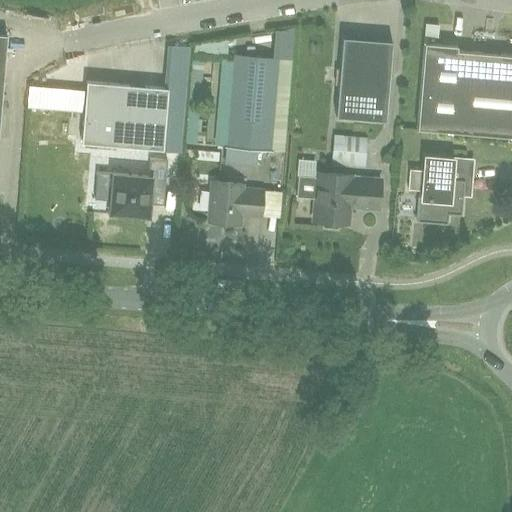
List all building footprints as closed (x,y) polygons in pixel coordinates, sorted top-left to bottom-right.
[(384,120),(391,40),(341,36),(335,116),(384,120)] [(230,47),(229,38),(201,42),(203,52),(230,47)] [(511,54),(456,50),(456,45),(423,43),(416,129),(511,136),(511,54)] [(233,55),(226,145),(270,149),(277,58),(233,55)] [(182,57),(179,72),(191,74),(194,59),(182,57)] [(161,149),(166,99),(167,87),(85,80),(80,142),(161,149)] [(170,138),(188,139),(189,126),(170,125),(170,138)] [(370,166),(372,147),(340,145),(339,164),(370,166)] [(460,214),(461,180),(450,179),(452,158),(424,156),(423,170),(408,168),(407,188),(418,189),(416,221),(446,223),(446,214),(460,214)] [(322,171),(322,160),(304,159),(303,170),(322,171)] [(147,215),(149,189),(165,191),(168,163),(150,161),(149,176),(112,173),(108,212),(147,215)] [(317,172),(317,176),(297,175),(295,196),(315,198),(313,220),(345,222),(347,205),(377,207),(379,179),(349,177),(349,174),(317,172)] [(262,189),(241,187),(241,183),(211,180),(208,220),(238,223),(239,210),(245,211),(245,214),(260,215),(262,189)]
